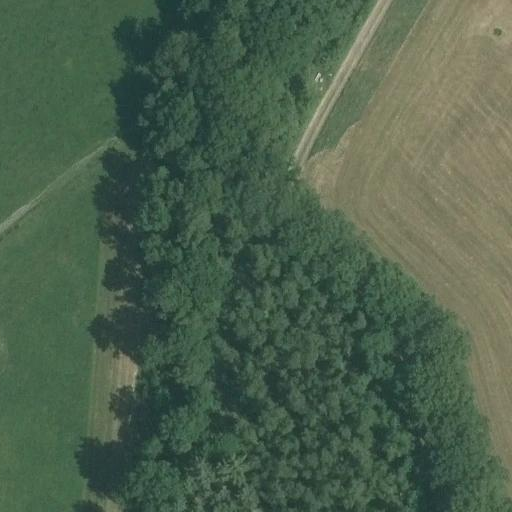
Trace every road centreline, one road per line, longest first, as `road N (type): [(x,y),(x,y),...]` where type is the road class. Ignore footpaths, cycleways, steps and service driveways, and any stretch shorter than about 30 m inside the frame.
road 1 (track): [(459,511),(413,353),(356,287),(163,144)]
road 2 (track): [(259,211),(382,0)]
